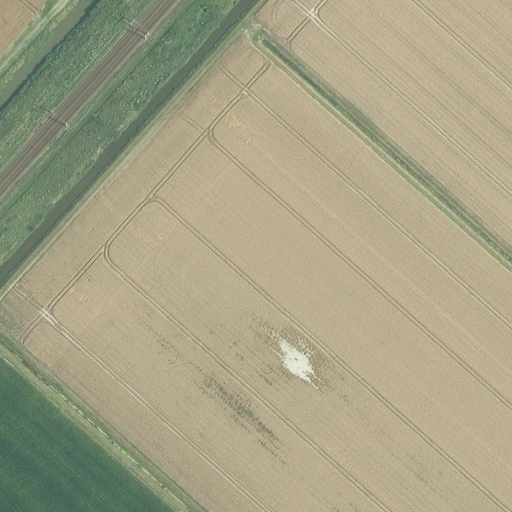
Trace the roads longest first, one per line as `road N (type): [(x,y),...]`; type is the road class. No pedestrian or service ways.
road 1 (track): [(0,215),(192,0)]
road 2 (track): [(0,161),(144,0)]
